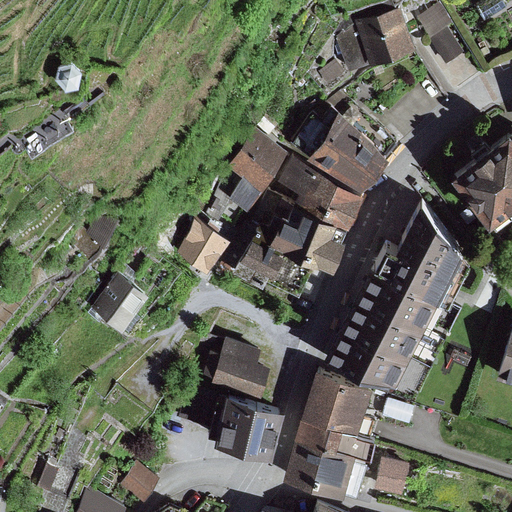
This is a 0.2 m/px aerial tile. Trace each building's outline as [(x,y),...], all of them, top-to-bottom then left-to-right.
[(441,0),(436,0),(419,11),(431,31),(453,18),(441,0)] [(504,0),(483,0),(478,4),(485,16),(507,3),(504,0)] [(358,26),(337,34),(350,65),(416,38),(402,5),(393,9),(391,4),(355,18),(358,26)] [(449,25),(431,38),(446,59),(464,47),(449,25)] [(58,61),(56,74),(66,83),(79,78),(82,66),(71,57),(58,61)] [(327,100),(294,131),(362,178),(400,135),(342,87),(327,100)] [(511,118),(511,117),(453,162),(491,212),(511,195),(511,118)] [(287,138),(251,120),(203,210),(218,217),(232,192),(249,201),(287,138)] [(364,186),(296,149),(283,175),(299,183),(293,193),(351,212),(364,186)] [(293,193),(281,188),(268,186),(249,224),(286,238),(334,257),(351,212),(293,193)] [(471,249),(422,188),(398,235),(387,229),(326,345),(395,374),(438,287),(448,293),(471,249)] [(100,211),(88,232),(104,241),(121,212),(100,211)] [(198,215),(174,249),(203,270),(227,236),(198,215)] [(286,238),(249,224),(225,270),(237,277),(243,265),(299,291),(314,260),(282,246),(286,238)] [(119,262),(93,299),(94,300),(87,310),(99,319),(106,309),(129,324),(140,308),(131,302),(146,281),(119,262)] [(511,320),(497,370),(511,374),(511,320)] [(213,370),(225,335),(214,332),(203,331),(193,362),(213,370)] [(261,343),(226,331),(225,335),(213,370),(212,374),(242,382),(263,382),(271,358),(258,354),(261,343)] [(411,356),(402,382),(416,387),(425,361),(411,356)] [(300,408),(306,410),(364,427),(369,412),(362,409),(372,379),(317,360),(300,408)] [(118,381),(101,405),(136,431),(154,407),(118,381)] [(215,428),(225,389),(217,387),(216,389),(192,382),(183,413),(209,422),(208,427),(215,428)] [(284,397),(227,382),(225,389),(215,428),(214,430),(271,443),(284,397)] [(364,427),(306,410),(302,426),(362,445),(372,447),(377,431),(364,427)] [(362,445),(302,426),(296,425),(284,470),(359,489),(368,456),(359,454),(362,445)] [(411,459),(379,452),(373,482),(405,488),(411,459)] [(58,463),(41,456),(33,477),(50,484),(58,463)] [(134,456),(121,480),(144,493),(157,469),(134,456)] [(86,488),(76,511),(121,511),(126,501),(93,487),(86,488)] [(184,511),(152,498),(144,511),(184,511)] [(334,511),(303,501),(298,511),(334,511)]
